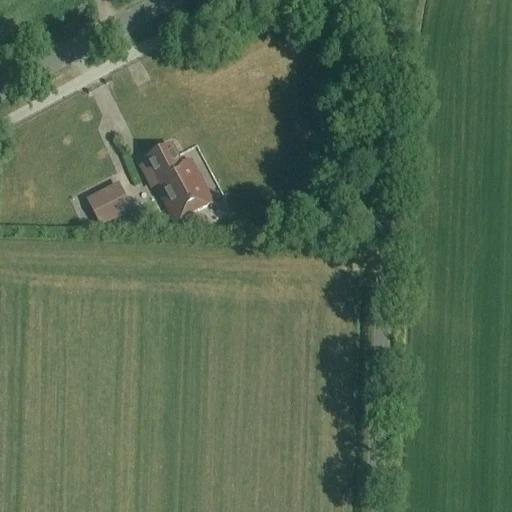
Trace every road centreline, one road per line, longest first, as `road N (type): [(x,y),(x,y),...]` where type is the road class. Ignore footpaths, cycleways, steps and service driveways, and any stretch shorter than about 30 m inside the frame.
road 1 (unclassified): [(374,511),(391,84),(372,0)]
road 2 (tertiary): [(0,92),(172,0)]
